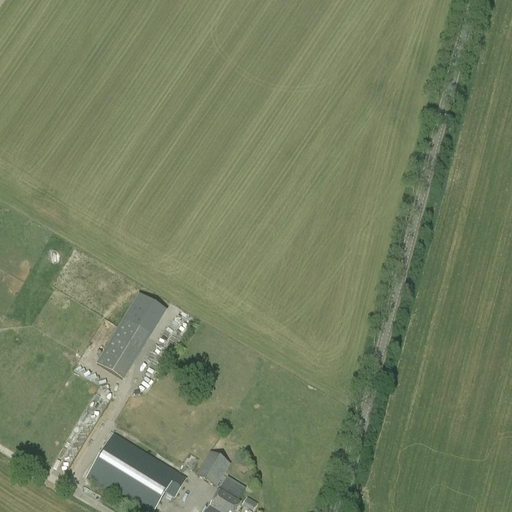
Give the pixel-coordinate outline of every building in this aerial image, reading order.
[(136,294),(96,367),(126,383),(165,310),(136,294)] [(137,511),(155,511),(166,495),(175,500),(187,480),(113,435),(85,480),(137,511)] [(216,490),(231,465),(210,453),(201,468),(196,465),(191,474),(216,490)] [(227,480),(210,508),(215,511),(236,511),(241,504),(238,502),(245,490),(227,480)] [(246,498),(242,506),(253,511),(254,511),(258,504),(246,498)]
